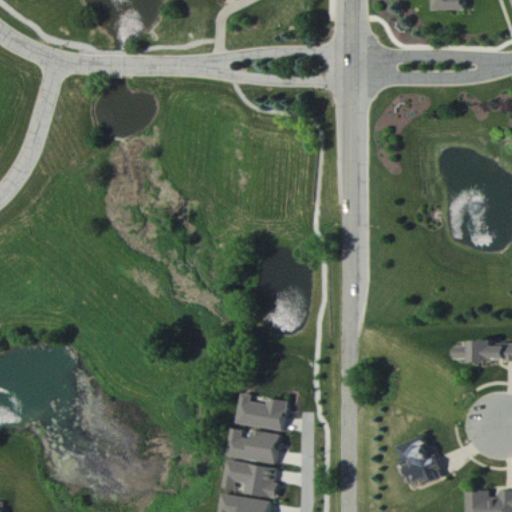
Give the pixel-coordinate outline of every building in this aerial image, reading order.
[(437,0),(438,12),(471,12),(470,0),(437,0)] [(511,345),(498,346),(498,343),(476,343),(476,349),(462,349),(462,362),(476,362),(476,364),(511,363),(511,345)] [(290,433),(295,403),(275,400),(274,406),(258,403),(259,397),(249,395),(244,425),(290,433)] [(283,465),(286,436),(260,433),(259,441),(251,440),(252,432),(239,430),(236,460),(283,465)] [(450,480),(434,438),(406,448),(420,484),(434,478),(436,485),(450,480)] [(283,500),(285,484),(281,484),(283,470),(234,463),(230,490),(244,492),(245,485),(253,486),(251,496),(283,500)] [(473,494),(473,511),(511,511),(511,492),(506,492),(506,499),(496,499),(496,493),(473,494)] [(276,511),(278,504),(229,495),(226,511),(276,511)]
